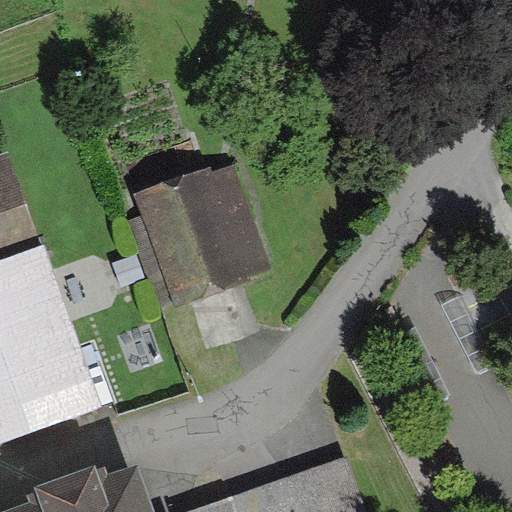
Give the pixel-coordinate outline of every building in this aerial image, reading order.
[(8,160),(0,162),(0,280),(46,264),(8,160)] [(129,225),(159,313),(274,274),(236,165),(135,200),(142,221),(129,225)] [(0,457),(102,421),(46,264),(0,280),(0,457)] [(365,511),(348,462),(204,511),(365,511)] [(36,511),(150,511),(139,481),(99,495),(97,488),(35,510),(36,511)]
